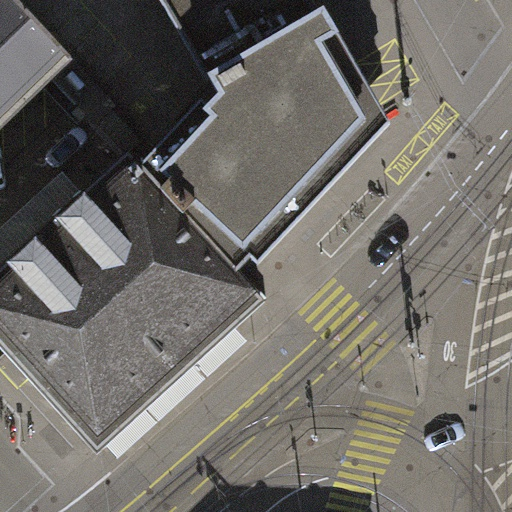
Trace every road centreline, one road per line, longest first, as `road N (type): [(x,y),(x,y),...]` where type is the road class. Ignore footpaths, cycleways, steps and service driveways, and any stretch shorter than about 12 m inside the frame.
road 1 (secondary): [(485,137),(324,306),(102,511)]
road 2 (tertiary): [(485,137),(447,427)]
road 3 (secondary): [(249,511),(286,481),(447,427)]
